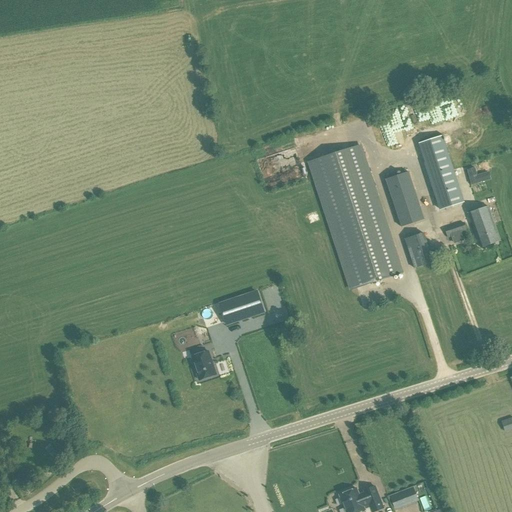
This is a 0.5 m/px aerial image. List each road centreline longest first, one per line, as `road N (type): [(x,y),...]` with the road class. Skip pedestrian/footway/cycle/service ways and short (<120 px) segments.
road 1 (tertiary): [(125,493),(263,436),(511,365)]
road 2 (unclassified): [(125,493),(110,471),(80,465),(17,511)]
